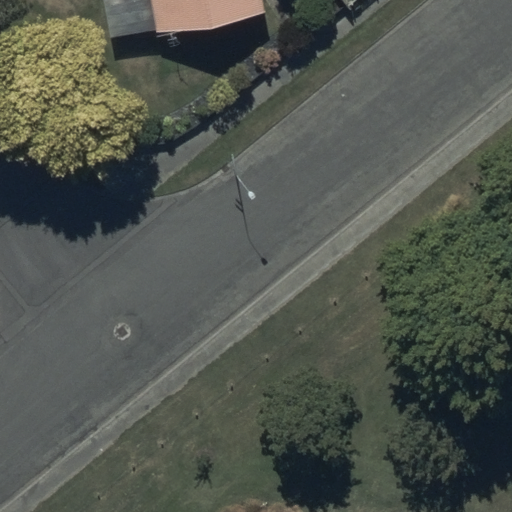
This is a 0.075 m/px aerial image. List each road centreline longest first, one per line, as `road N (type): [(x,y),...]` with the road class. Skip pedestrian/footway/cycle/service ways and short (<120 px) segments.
road 1 (residential): [(511,19),(130,332)]
road 2 (residential): [(0,179),(130,332)]
road 3 (residential): [(130,332),(0,444)]
